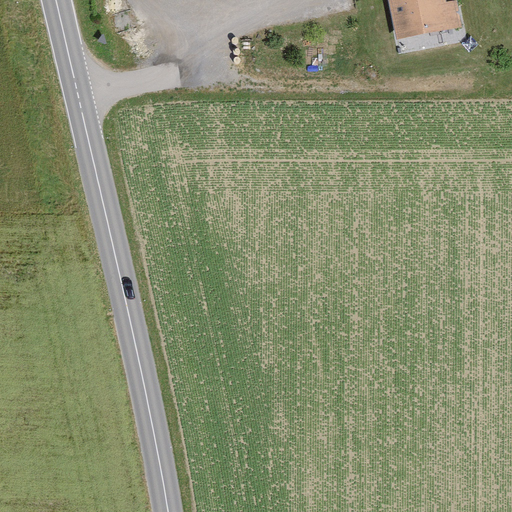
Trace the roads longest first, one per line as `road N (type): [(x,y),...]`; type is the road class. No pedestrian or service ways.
road 1 (secondary): [(59,0),(114,216),(173,511)]
road 2 (unknown): [(84,100),(163,79),(214,43),(303,0)]
